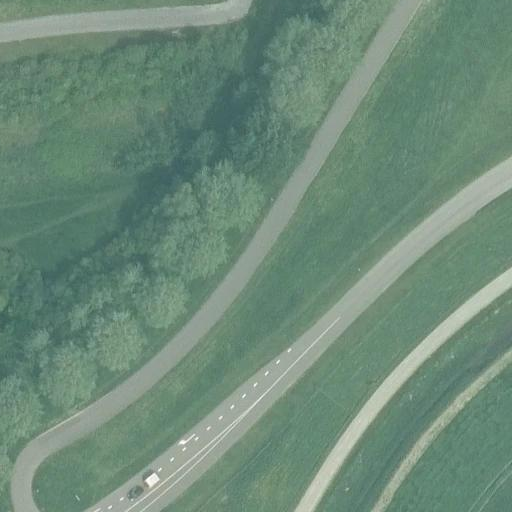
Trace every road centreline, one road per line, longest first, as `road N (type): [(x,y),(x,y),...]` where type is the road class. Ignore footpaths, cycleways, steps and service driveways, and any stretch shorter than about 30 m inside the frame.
road 1 (unclassified): [(28,511),(24,470),(52,439),(164,365),(266,250),(416,0)]
road 2 (tertiary): [(133,511),(210,450),(425,234),(511,171)]
road 3 (unclassified): [(302,511),(374,401),(419,351),(511,275)]
